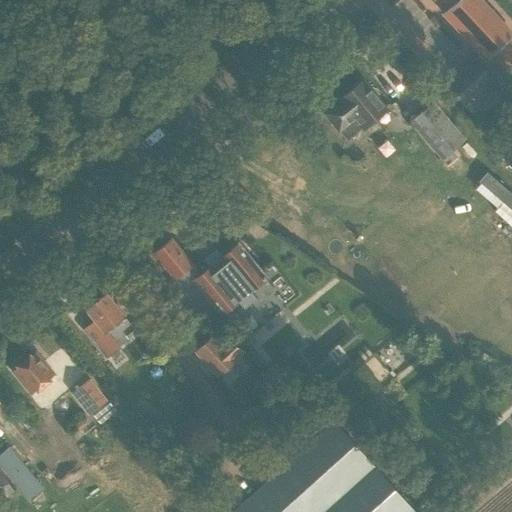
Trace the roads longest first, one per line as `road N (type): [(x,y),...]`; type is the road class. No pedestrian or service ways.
road 1 (tertiary): [(0,270),(326,0)]
road 2 (track): [(136,155),(8,0)]
